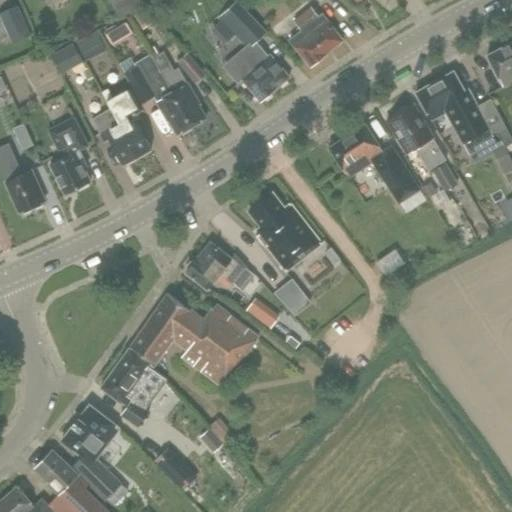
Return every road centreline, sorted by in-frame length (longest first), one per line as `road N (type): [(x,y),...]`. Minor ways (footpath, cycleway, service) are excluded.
road 1 (primary): [(0,281),(137,218),(421,41),(506,0)]
road 2 (track): [(261,143),(378,303),(326,361)]
road 3 (residential): [(0,459),(23,435),(38,388),(0,285)]
